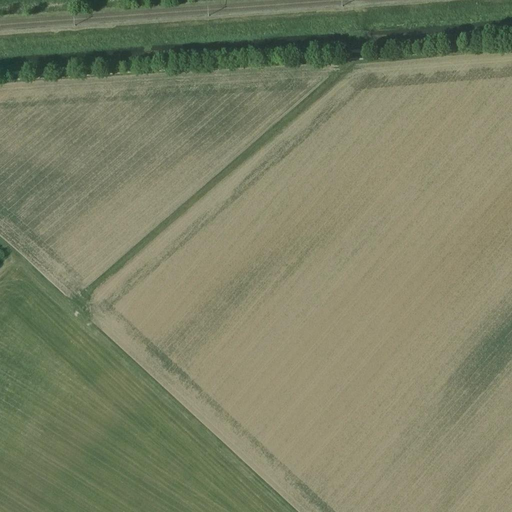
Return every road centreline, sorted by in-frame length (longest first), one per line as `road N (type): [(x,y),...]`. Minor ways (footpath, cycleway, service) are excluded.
road 1 (track): [(359,0),(361,52),(68,310)]
road 2 (track): [(279,511),(21,263)]
